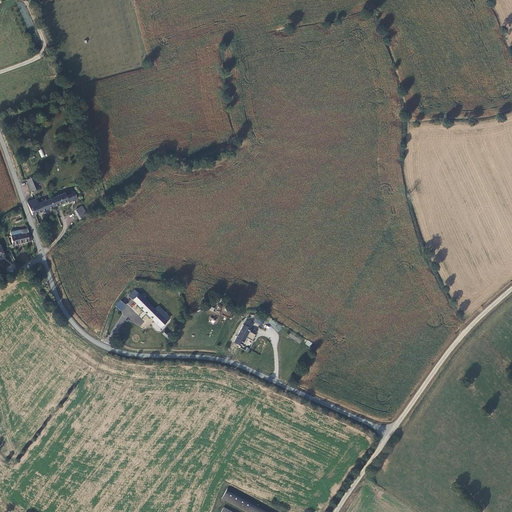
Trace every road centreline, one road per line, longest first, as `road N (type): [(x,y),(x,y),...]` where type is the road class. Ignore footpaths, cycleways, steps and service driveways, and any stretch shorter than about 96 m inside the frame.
road 1 (tertiary): [(0,136),(61,305),(99,345),(231,363),(390,433)]
road 2 (tertiary): [(390,433),(465,331),(511,289)]
